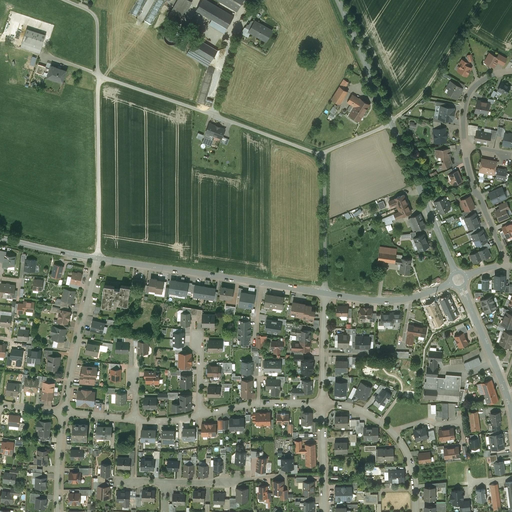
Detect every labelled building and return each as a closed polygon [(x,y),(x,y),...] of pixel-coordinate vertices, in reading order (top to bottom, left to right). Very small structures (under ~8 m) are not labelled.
[(192,2),(188,0),(178,0),(168,17),(179,24),(192,2)] [(234,16),(207,0),(201,0),(196,10),(212,20),(209,24),(224,33),(226,28),(227,29),(234,16)] [(243,0),(218,0),(237,11),(237,10),(243,0)] [(272,30),(255,21),(250,30),(249,31),(249,32),(262,39),(262,38),(266,41),(272,30)] [(244,27),(241,33),(247,36),(249,32),(249,31),(250,30),(245,27),(244,27)] [(46,34),(26,28),(21,47),(40,53),(46,34)] [(171,29),(170,30),(168,30),(167,31),(166,32),(165,33),(164,35),(164,36),(164,37),(164,38),(164,39),(164,40),(165,40),(165,42),(166,43),(167,43),(167,44),(168,44),(169,45),(170,45),(171,45),(172,45),(173,45),(175,45),(176,44),(177,43),(178,42),(179,41),(179,40),(179,39),(180,38),(180,37),(180,36),(179,36),(179,35),(179,34),(178,33),(178,32),(177,31),(176,31),(175,30),(174,30),(173,30),(171,29)] [(217,51),(196,38),(186,54),(208,67),(217,51)] [(471,54),(467,55),(464,61),(467,63),(468,62),(473,60),(471,54)] [(498,58),(490,54),(488,57),(487,56),(485,60),(488,62),(487,65),(490,67),(491,65),(494,67),(497,62),(498,58)] [(507,58),(499,54),(498,58),(497,62),(503,65),(507,58)] [(471,68),(466,65),(467,63),(464,61),(462,60),(459,64),(461,64),(457,71),(461,73),(461,74),(464,76),(466,72),(468,73),(471,68)] [(67,70),(51,65),(50,68),(45,67),(46,66),(39,64),(36,73),(48,76),(49,76),(58,78),(57,80),(63,82),(67,70)] [(344,80),(331,99),(340,104),(348,91),(344,89),(349,83),(344,80)] [(457,85),(450,82),(447,88),(450,90),(448,94),(457,99),(462,88),(457,85)] [(510,87),(502,83),(498,90),(498,91),(498,90),(506,94),(510,87)] [(359,100),(352,95),(347,102),(354,107),(350,115),(359,120),(369,105),(360,99),(359,100)] [(487,102),(477,100),(475,112),(479,113),(479,111),(485,112),(486,108),(488,108),(489,103),(487,102)] [(441,106),(440,112),(456,116),(456,111),(455,111),(456,109),(441,106)] [(455,120),(456,116),(440,112),(438,119),(453,122),(453,120),(455,120)] [(225,130),(209,124),(203,140),(211,143),(214,136),(219,137),(218,139),(220,139),(220,138),(221,139),(225,130)] [(441,128),(434,128),(434,129),(433,131),(433,133),(434,134),(435,139),(438,139),(438,142),(446,142),(445,138),(447,138),(446,132),(445,132),(445,127),(441,128)] [(477,130),(476,130),(475,135),(474,141),(481,143),(484,132),(477,130)] [(490,133),(484,132),(481,143),(489,144),(490,138),(491,133),(490,133)] [(508,136),(504,135),(502,145),(511,146),(511,142),(511,133),(509,133),(508,136)] [(448,148),(435,149),(435,157),(442,157),(442,160),(441,160),(442,161),(443,163),(438,165),(440,170),(453,164),(451,159),(450,155),(451,155),(452,155),(452,154),(452,153),(451,153),(451,152),(449,153),(449,151),(450,151),(450,148),(448,148)] [(496,161),(482,159),(481,162),(480,162),(478,163),(478,165),(478,167),(480,167),(479,171),(484,172),(485,173),(492,175),(494,174),(496,161)] [(507,170),(497,168),(495,178),(508,180),(509,173),(506,173),(507,170)] [(453,172),(449,174),(452,181),(451,182),(452,184),(453,184),(453,185),(462,181),(457,170),(453,172)] [(502,187),(488,193),(493,203),(506,197),(502,187)] [(404,195),(401,196),(400,196),(397,197),(398,198),(394,199),(394,200),(388,202),(390,206),(395,204),(399,212),(393,214),(395,218),(400,216),(404,215),(405,215),(407,214),(411,212),(404,195)] [(470,196),(460,200),(465,211),(470,209),(474,207),(470,196)] [(442,198),(434,202),(436,207),(447,202),(447,204),(449,203),(448,201),(447,202),(444,197),(442,198)] [(447,202),(436,207),(439,213),(450,209),(448,206),(450,205),(449,203),(447,204),(447,202)] [(500,208),(497,210),(498,210),(495,211),(499,221),(509,217),(505,209),(504,207),(500,208)] [(468,216),(464,218),(464,219),(464,218),(467,224),(478,218),(477,217),(475,214),(475,213),(468,216)] [(420,214),(408,219),(410,222),(412,221),(416,230),(425,226),(420,214)] [(478,218),(467,224),(469,229),(468,229),(469,229),(472,228),(479,225),(480,224),(478,220),(479,220),(478,218)] [(511,235),(511,232),(508,224),(507,225),(505,226),(502,227),(504,231),(506,237),(507,238),(511,235)] [(478,232),(471,235),(472,235),(474,240),(485,235),(485,234),(484,233),(484,234),(482,230),(483,230),(478,232)] [(424,234),(414,238),(419,251),(429,246),(424,234)] [(485,235),(474,240),(476,245),(476,246),(479,244),(487,241),(487,240),(485,237),(486,237),(486,236),(485,235)] [(483,249),(478,251),(482,259),(485,257),(486,256),(490,254),(487,248),(483,249)] [(396,253),(379,251),(378,260),(395,263),(395,258),(396,253)] [(482,259),(478,251),(471,255),(472,257),(472,259),(473,263),(482,259)] [(6,255),(4,255),(4,259),(3,259),(3,261),(3,262),(3,266),(4,267),(6,268),(7,267),(8,265),(14,265),(15,256),(6,255)] [(410,259),(402,258),(402,259),(395,258),(395,263),(401,264),(400,271),(408,273),(410,259)] [(26,259),(25,262),(24,270),(34,271),(36,261),(26,259)] [(55,264),(51,276),(60,278),(63,266),(55,264)] [(82,274),(73,272),(70,282),(80,284),(82,274)] [(504,275),(499,275),(499,276),(494,275),(494,288),(504,288),(504,282),(505,282),(505,278),(504,278),(504,275)] [(157,279),(150,278),(149,286),(149,290),(155,290),(155,291),(157,280),(157,279)] [(43,280),(34,279),(33,289),(42,290),(43,280)] [(157,280),(155,291),(155,290),(155,292),(162,293),(163,281),(157,280)] [(177,281),(171,280),(169,292),(175,293),(176,293),(177,281)] [(188,284),(179,283),(179,281),(177,281),(176,293),(186,295),(188,282),(188,284)] [(15,285),(8,284),(6,297),(7,297),(7,296),(13,297),(13,298),(15,285)] [(115,286),(104,285),(101,306),(111,307),(113,296),(119,297),(118,304),(127,305),(130,286),(121,285),(120,289),(114,288),(115,286)] [(208,287),(195,285),(194,290),(194,293),(193,296),(197,297),(197,296),(207,297),(208,287)] [(215,288),(208,287),(207,297),(209,298),(213,299),(215,292),(215,288)] [(221,287),(220,297),(232,299),(233,289),(221,287)] [(75,291),(64,289),(62,299),(62,300),(69,302),(72,302),(75,291)] [(241,292),(239,306),(253,308),(255,294),(241,292)] [(273,295),(266,294),(264,305),(270,306),(276,307),(282,308),(284,297),(283,296),(283,297),(276,296),(276,295),(273,295)] [(448,296),(440,300),(447,317),(449,319),(457,316),(448,296)] [(492,296),(481,301),(483,306),(494,302),(492,296)] [(34,301),(24,300),(23,304),(17,303),(15,312),(24,313),(25,310),(33,311),(34,301)] [(311,306),(305,305),(305,304),(301,304),(301,305),(299,304),(299,303),(292,302),(291,314),(291,312),(294,313),(296,315),(299,316),(299,315),(301,315),(303,318),(305,318),(306,317),(308,317),(308,319),(309,320),(313,321),(314,313),(314,310),(311,309),(311,306)] [(434,302),(425,306),(434,326),(443,322),(442,320),(434,302)] [(494,302),(483,306),(485,312),(495,308),(496,307),(494,302)] [(60,304),(53,303),(51,311),(59,313),(60,310),(67,311),(69,306),(68,306),(60,304)] [(347,306),(337,306),(337,315),(347,315),(347,308),(347,306)] [(202,309),(197,308),(197,309),(197,314),(197,322),(202,322),(202,326),(214,326),(214,315),(202,314),(202,309)] [(368,308),(364,308),(364,309),(360,308),(360,317),(362,317),(363,318),(365,318),(366,317),(370,317),(371,317),(371,318),(372,313),(372,308),(371,308),(371,309),(368,309),(368,308)] [(67,311),(60,310),(59,313),(58,321),(68,323),(70,312),(67,311)] [(190,312),(181,312),(181,325),(190,325),(190,312)] [(392,314),(381,313),(381,322),(384,324),(388,324),(390,323),(393,323),(393,322),(393,314),(392,314)] [(403,313),(392,313),(392,314),(393,314),(393,322),(401,322),(403,313)] [(11,316),(1,315),(0,324),(10,326),(11,320),(11,316)] [(511,320),(504,318),(502,323),(502,324),(506,325),(511,327),(511,320)] [(105,323),(92,320),(90,329),(95,331),(95,330),(102,332),(103,332),(105,323)] [(249,321),(243,321),(243,320),(242,320),(242,321),(239,321),(239,325),(238,325),(238,338),(239,338),(239,343),(241,343),(241,344),(242,344),(242,343),(249,343),(249,339),(250,339),(250,324),(249,324),(249,321)] [(278,321),(266,320),(265,330),(280,333),(282,324),(282,322),(278,321)] [(427,328),(408,324),(407,333),(406,342),(413,344),(415,335),(425,337),(427,328)] [(465,325),(457,329),(459,334),(463,332),(467,331),(465,325)] [(66,330),(59,328),(55,327),(53,327),(51,331),(54,332),(52,338),(58,340),(62,341),(63,340),(65,330),(66,330)] [(300,329),(288,327),(288,329),(287,333),(295,334),(294,336),(300,336),(300,331),(300,329)] [(29,331),(19,329),(18,339),(28,340),(29,331)] [(309,331),(300,331),(300,336),(300,340),(310,341),(310,331),(309,331)] [(511,340),(511,334),(503,331),(501,337),(511,341),(511,340)] [(459,334),(454,336),(459,347),(468,343),(463,332),(459,334)] [(511,341),(501,337),(499,343),(510,347),(511,341)] [(65,341),(63,340),(62,341),(58,340),(56,347),(64,348),(65,341)] [(214,341),(214,340),(208,340),(208,350),(218,350),(218,351),(222,351),(222,341),(214,341)] [(310,341),(300,340),(300,344),(299,350),(309,351),(310,341)] [(148,341),(138,341),(138,353),(148,353),(148,341)] [(283,341),(272,341),(271,349),(275,349),(275,350),(279,350),(279,349),(283,349),(283,341)] [(113,343),(103,342),(102,346),(106,346),(107,350),(109,350),(112,350),(113,343)] [(125,342),(116,342),(116,352),(128,352),(128,345),(129,342),(125,342)] [(100,345),(87,343),(85,352),(94,354),(94,355),(98,355),(100,345)] [(23,351),(12,349),(11,359),(17,360),(17,365),(21,366),(22,361),(23,351)] [(33,350),(29,349),(29,351),(27,361),(40,362),(41,351),(33,350)] [(442,351),(429,350),(429,359),(430,359),(429,366),(437,367),(437,360),(441,360),(442,351)] [(52,356),(48,356),(48,357),(48,361),(49,361),(49,368),(57,369),(58,365),(59,365),(60,357),(52,356)] [(478,357),(467,362),(470,367),(470,368),(481,363),(478,357)] [(303,359),(301,359),(301,368),(301,373),(312,373),(312,359),(303,359)] [(268,361),(264,361),(264,371),(272,371),(273,360),(268,360),(268,361)] [(277,360),(273,360),(272,371),(281,372),(281,362),(277,362),(277,360)] [(348,360),(335,360),(335,370),(341,370),(347,371),(348,360)] [(252,361),(242,361),(242,372),(253,373),(253,363),(253,361),(252,361)] [(96,366),(82,365),(82,372),(80,372),(80,375),(80,382),(93,383),(94,382),(95,375),(97,375),(96,375),(97,367),(96,366)] [(220,365),(208,365),(208,375),(212,375),(220,375),(220,365)] [(429,366),(427,366),(426,375),(428,376),(428,382),(433,382),(434,376),(437,376),(437,367),(429,366)] [(120,369),(111,369),(111,379),(120,380),(120,369)] [(155,371),(145,371),(145,378),(146,378),(146,383),(151,383),(151,382),(154,382),(154,383),(159,384),(159,374),(155,374),(155,371)] [(461,375),(446,374),(444,388),(459,389),(459,390),(460,390),(460,389),(461,375)] [(191,375),(181,375),(181,386),(191,387),(191,375)] [(276,380),(266,379),(266,388),(274,388),(273,393),(278,393),(278,388),(279,388),(279,382),(285,382),(285,376),(276,376),(276,380)] [(46,381),(44,380),(44,381),(43,390),(53,391),(54,383),(49,382),(50,382),(48,381),(46,381)] [(252,380),(242,380),(242,388),(252,389),(252,380)] [(312,380),(302,380),(302,389),(302,392),(304,392),(312,392),(312,380)] [(498,400),(491,380),(477,385),(478,388),(482,387),(487,403),(498,400)] [(348,382),(335,382),(335,394),(346,394),(346,389),(348,389),(348,382)] [(371,388),(361,382),(355,394),(365,400),(371,388)] [(17,384),(11,383),(11,384),(8,384),(6,385),(6,388),(7,389),(6,393),(17,395),(18,392),(19,384),(17,384)] [(220,387),(208,387),(208,396),(220,396),(220,387)] [(437,387),(436,387),(435,388),(424,388),(423,398),(458,401),(459,390),(459,389),(444,388),(437,387)] [(91,389),(82,388),(82,390),(78,390),(77,403),(94,405),(95,391),(91,391),(91,389)] [(252,389),(242,388),(242,397),(252,397),(252,389)] [(375,399),(376,400),(374,403),(379,407),(381,404),(384,405),(391,395),(382,388),(375,399)] [(53,391),(43,390),(42,398),(42,399),(44,399),(46,400),(46,399),(48,399),(48,398),(52,399),(53,391)] [(126,393),(116,393),(116,394),(115,403),(126,403),(126,393)] [(191,395),(180,395),(180,402),(180,409),(191,409),(191,395)] [(156,397),(144,397),(144,407),(156,407),(156,397)] [(177,404),(172,404),(172,410),(180,410),(180,409),(180,402),(177,402),(177,404)] [(477,411),(469,412),(471,432),(480,431),(477,411)] [(269,412),(256,413),(256,422),(256,424),(256,425),(258,425),(259,425),(263,425),(269,424),(270,424),(270,419),(269,412)] [(499,412),(490,413),(492,422),(492,424),(499,423),(501,423),(499,412)] [(289,414),(285,414),(285,413),(281,413),(281,414),(277,414),(277,423),(288,423),(289,414)] [(311,413),(302,413),(302,419),(303,420),(303,424),(311,424),(311,413)] [(20,416),(10,415),(9,425),(18,426),(19,426),(19,423),(20,416)] [(347,416),(335,416),(335,426),(348,425),(347,416)] [(50,421),(40,420),(40,421),(37,421),(36,428),(40,428),(40,435),(49,435),(50,421)] [(87,424),(73,424),(73,438),(75,438),(75,440),(84,440),(84,438),(87,438),(87,424)] [(364,428),(363,428),(364,432),(364,440),(377,439),(376,427),(364,428)] [(195,428),(183,428),(183,439),(195,439),(195,428)] [(417,430),(414,431),(416,439),(420,438),(420,439),(427,437),(428,437),(426,432),(425,428),(421,429),(421,428),(417,429),(417,430)] [(453,428),(446,429),(447,439),(454,438),(453,428)] [(155,430),(142,429),(141,440),(143,440),(155,440),(155,430)] [(446,429),(439,430),(440,440),(447,439),(446,429)] [(174,430),(162,430),(162,442),(174,442),(174,430)] [(434,430),(426,432),(428,437),(427,437),(428,441),(435,439),(434,430)] [(496,434),(489,435),(489,436),(490,443),(491,449),(504,447),(502,434),(496,434)] [(470,439),(469,439),(470,448),(479,447),(478,438),(470,439)] [(301,448),(301,441),(295,441),(296,452),(305,452),(305,448),(301,448)] [(7,442),(6,442),(2,442),(1,451),(2,451),(3,452),(5,453),(6,452),(12,453),(14,442),(13,442),(13,443),(10,443),(9,442),(7,442)] [(347,442),(334,442),(335,452),(347,452),(347,442)] [(315,444),(305,444),(305,452),(306,465),(315,465),(315,444)] [(458,446),(451,447),(452,457),(459,456),(458,446)] [(451,447),(444,448),(445,458),(452,457),(451,447)] [(393,460),(393,449),(378,449),(378,461),(384,461),(384,460),(393,460)] [(48,451),(38,450),(37,462),(47,463),(48,451)] [(80,450),(72,450),(72,451),(71,453),(71,456),(72,457),(72,458),(83,458),(83,452),(83,450),(80,450)] [(246,452),(236,451),(235,462),(245,463),(246,452)] [(429,452),(418,453),(419,462),(430,461),(429,452)] [(131,458),(118,457),(117,468),(130,469),(131,458)] [(267,458),(257,457),(256,471),(266,472),(267,458)] [(154,459),(141,459),(141,469),(154,469),(154,459)] [(293,459),(281,459),(282,469),(293,468),(293,459)] [(220,460),(214,460),(214,471),(222,471),(222,461),(222,460),(220,460)] [(179,461),(168,461),(167,470),(178,470),(179,461)] [(503,462),(494,463),(495,473),(504,472),(503,462)] [(111,464),(101,464),(101,475),(110,476),(111,464)] [(191,465),(185,464),(184,475),(193,475),(193,465),(191,465)] [(206,465),(199,465),(199,475),(207,476),(208,466),(208,465),(206,465)] [(396,470),(388,470),(388,471),(389,481),(403,481),(403,470),(396,470)] [(10,473),(5,472),(3,482),(15,483),(16,474),(16,473),(10,473)] [(80,472),(69,472),(69,482),(73,482),(73,483),(76,483),(77,482),(80,482),(80,475),(80,472)] [(42,477),(36,477),(36,487),(37,487),(38,488),(41,488),(45,488),(46,481),(44,481),(44,478),(42,477)] [(283,489),(283,481),(273,481),(273,493),(280,493),(283,493),(283,489)] [(307,482),(303,482),(304,494),(314,494),(313,482),(307,482)] [(497,484),(490,484),(491,493),(494,511),(501,510),(497,484)] [(99,486),(98,486),(98,491),(99,491),(99,495),(109,495),(110,490),(108,490),(108,486),(99,486)] [(267,486),(259,486),(259,493),(258,493),(258,497),(261,497),(265,497),(267,497),(267,493),(267,486)] [(345,486),(342,486),(335,486),(336,499),(352,499),(351,491),(351,486),(345,486)] [(434,487),(424,487),(424,499),(434,499),(434,487)] [(247,489),(237,488),(237,498),(234,498),(234,507),(237,507),(237,500),(247,500),(247,489)] [(485,489),(476,490),(477,502),(486,500),(485,489)] [(155,490),(143,490),(143,500),(154,501),(155,490)] [(370,490),(357,491),(358,499),(364,499),(364,503),(377,503),(377,494),(370,494),(370,490)] [(461,490),(451,491),(453,504),(460,503),(463,503),(462,502),(461,490)] [(11,492),(3,491),(2,501),(5,501),(5,502),(8,503),(9,502),(12,502),(13,494),(13,493),(11,492)] [(129,492),(117,491),(117,501),(123,501),(123,505),(128,506),(129,501),(132,505),(132,497),(129,497),(129,492)] [(204,491),(193,491),(193,500),(204,500),(204,491)] [(79,493),(76,493),(74,493),(69,493),(69,501),(72,501),(73,504),(76,504),(76,502),(80,502),(84,502),(84,499),(86,499),(86,495),(80,495),(80,493),(79,493)] [(184,494),(173,494),(173,503),(184,504),(184,494)] [(224,494),(214,494),(214,503),(224,503),(224,494)] [(39,498),(36,497),(36,498),(30,497),(30,501),(36,502),(35,508),(45,509),(45,508),(44,508),(45,505),(46,505),(46,502),(45,502),(46,499),(39,498)] [(309,501),(304,501),(304,502),(303,511),(313,511),(314,501),(309,501)] [(470,510),(469,501),(462,502),(463,503),(460,503),(460,511),(470,510)]
